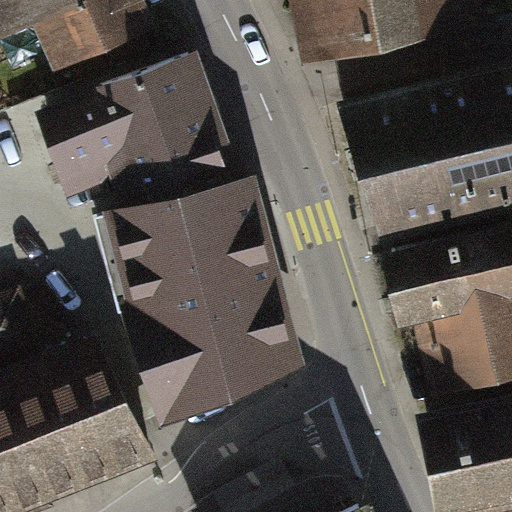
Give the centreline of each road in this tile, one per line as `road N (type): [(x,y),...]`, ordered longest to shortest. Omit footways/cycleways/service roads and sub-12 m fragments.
road 1 (secondary): [(371,401),(266,104),(218,0)]
road 2 (residential): [(151,511),(203,474),(371,401)]
